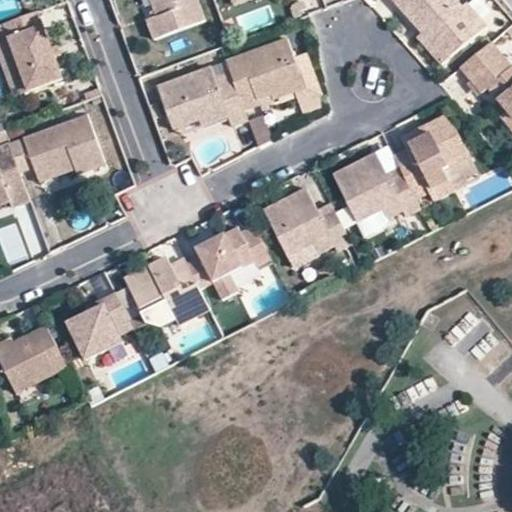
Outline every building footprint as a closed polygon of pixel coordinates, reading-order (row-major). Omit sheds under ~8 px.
[(203,22),(194,0),(147,0),(154,18),(144,22),(151,41),(203,22)] [(484,27),(464,3),(460,6),(454,0),(395,0),(422,32),(425,36),(429,33),(448,56),(484,27)] [(285,14),(288,21),(295,18),(293,14),(300,11),(298,4),(290,7),(287,10),(285,14)] [(49,49),(36,13),(2,25),(8,40),(27,93),(61,80),(53,58),(51,53),(49,49)] [(448,56),(429,33),(425,36),(422,32),(416,37),(439,64),(448,56)] [(27,93),(8,40),(0,42),(0,62),(13,98),(27,93)] [(293,62),(284,40),(223,63),(227,73),(242,112),(256,106),(258,106),(253,94),(266,89),(271,101),(294,92),(284,65),(293,62)] [(489,42),(458,68),(479,93),(486,88),(505,111),(511,119),(505,124),(506,125),(511,132),(511,64),(511,65),(509,67),(489,42)] [(59,56),(55,47),(49,49),(51,53),(53,58),(59,56)] [(266,89),(253,94),(258,106),(256,106),(258,111),(292,98),(295,106),(319,97),(304,58),(293,62),(284,65),(294,92),(271,101),(266,89)] [(242,112),(227,73),(212,79),(208,69),(155,89),(171,131),(177,129),(223,112),(226,119),(230,128),(245,122),(242,112)] [(511,119),(505,111),(499,117),(505,124),(511,119)] [(223,112),(177,129),(179,136),(226,119),(223,112)] [(84,118),(8,145),(18,174),(30,169),(33,177),(69,164),(71,171),(73,177),(101,167),(84,118)] [(456,132),(444,118),(401,139),(406,151),(393,157),(399,169),(414,200),(415,200),(428,194),(432,202),(453,192),(443,171),(469,159),(456,132)] [(18,174),(8,145),(0,147),(0,204),(7,202),(10,208),(28,202),(18,174)] [(386,177),(375,154),(332,175),(356,222),(382,210),(387,219),(402,211),(405,217),(419,210),(415,200),(414,200),(399,169),(386,177)] [(479,180),(469,159),(443,171),(453,192),(479,180)] [(69,164),(33,177),(35,184),(71,171),(69,164)] [(329,205),(316,212),(304,190),(262,211),(286,258),(312,245),(317,255),(332,247),(335,253),(349,245),(329,205)] [(271,261),(253,227),(240,234),(237,229),(195,251),(199,258),(212,284),(221,301),(237,293),(228,276),(253,263),(256,268),(257,268),(271,261)] [(199,258),(186,265),(199,291),(212,284),(199,258)] [(169,265),(166,259),(157,264),(160,269),(169,265)] [(186,265),(184,261),(171,268),(169,265),(160,269),(157,264),(124,281),(141,315),(166,303),(176,322),(178,326),(209,311),(199,291),(186,265)] [(132,330),(115,295),(100,302),(102,307),(87,315),(67,325),(85,361),(121,343),(118,337),(132,330)] [(102,307),(100,302),(85,310),(87,315),(102,307)] [(176,322),(166,303),(141,315),(146,325),(161,329),(176,322)] [(65,368),(44,329),(12,345),(0,351),(0,368),(14,395),(65,368)] [(0,351),(12,345),(9,340),(0,344),(0,351)]
